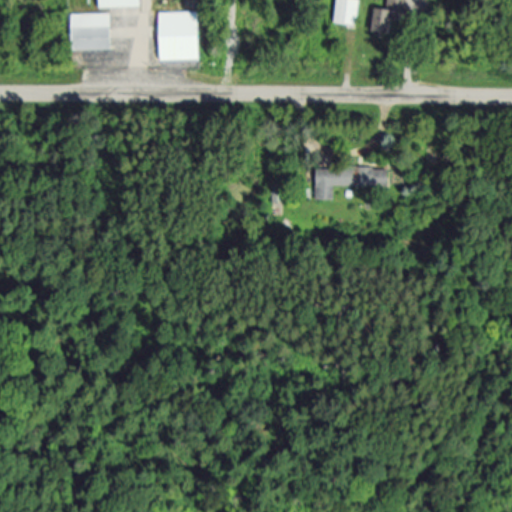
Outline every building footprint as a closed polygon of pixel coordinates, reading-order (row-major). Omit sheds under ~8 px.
[(141,0),(142,8),(100,8),(100,0),(141,0)] [(198,0),(200,61),(160,62),(159,13),(191,12),(191,9),(183,9),(183,0),(198,0)] [(334,24),(336,0),(359,0),(357,27),(334,24)] [(387,11),(387,0),(407,0),(406,13),(395,13),(393,34),(373,33),(375,10),(387,11)] [(112,50),(73,51),(72,15),(111,15),(112,50)] [(316,168),(388,169),(388,188),(334,187),(334,202),(316,202),(316,168)]
